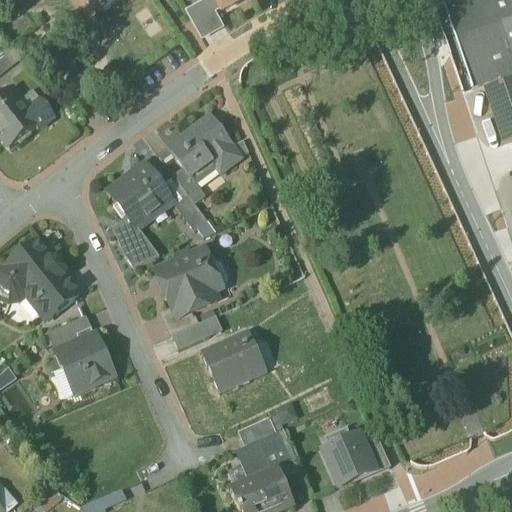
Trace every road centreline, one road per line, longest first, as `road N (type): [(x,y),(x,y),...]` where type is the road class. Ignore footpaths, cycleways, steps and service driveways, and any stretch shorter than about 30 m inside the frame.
road 1 (residential): [(56,185),(215,65),(330,0)]
road 2 (residential): [(511,302),(382,0)]
road 3 (residential): [(56,185),(185,447),(155,461)]
